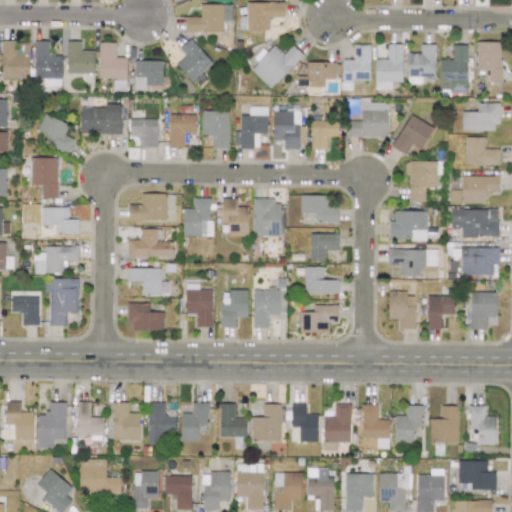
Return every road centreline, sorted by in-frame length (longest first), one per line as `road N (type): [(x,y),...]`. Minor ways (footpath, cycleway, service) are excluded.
road 1 (residential): [(366,363),(367,180),(108,178),(108,360)]
road 2 (tertiary): [(511,364),(0,358)]
road 3 (residential): [(511,20),(333,17)]
road 4 (residential): [(0,15),(148,16)]
